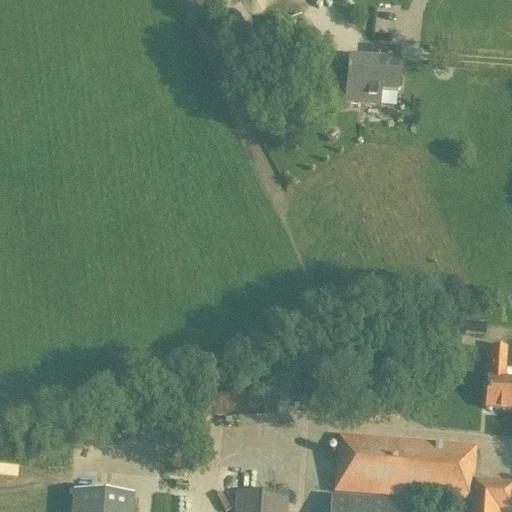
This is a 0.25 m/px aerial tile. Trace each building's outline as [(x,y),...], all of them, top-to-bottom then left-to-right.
[(336,53),(301,15),(269,45),(304,83),(336,53)] [(205,48),(218,40),(210,26),(197,33),(205,48)] [(246,39),(242,35),(217,59),(243,86),(270,60),(248,37),(246,39)] [(363,74),(361,105),(379,107),(380,93),(397,95),(397,92),(400,89),(401,80),(398,77),(399,64),(383,63),(384,49),(371,48),(370,62),(369,74),(363,74)] [(369,74),(370,62),(347,60),(347,61),(334,60),(333,72),(346,73),(344,104),(361,105),(363,74),(369,74)] [(485,337),(486,325),(465,324),(464,335),(485,337)] [(511,382),(503,382),(506,351),(491,350),(488,380),(486,411),(511,412),(511,382)] [(511,511),(511,484),(474,482),(476,449),(337,439),(332,495),(453,505),(452,511),(511,511)] [(286,511),(287,497),(234,493),(232,511),(286,511)] [(72,495),(70,511),(133,511),(134,499),(72,495)] [(408,511),(409,504),(330,499),(329,511),(408,511)]
